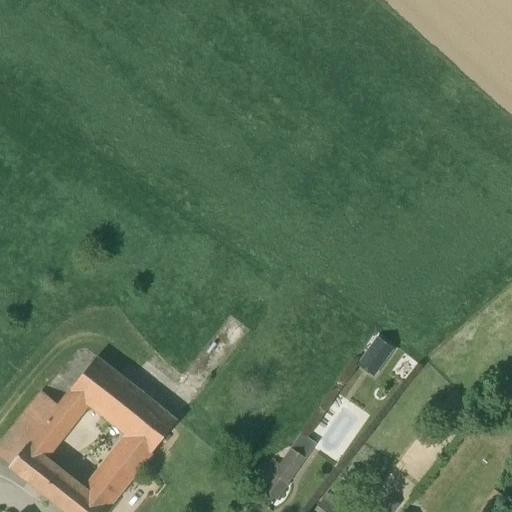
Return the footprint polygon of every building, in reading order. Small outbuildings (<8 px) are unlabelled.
[(374,377),(394,349),(377,337),(357,365),(374,377)] [(59,405),(42,391),(0,444),(0,459),(66,511),(105,511),(177,422),(96,358),(59,405)] [(288,484),(306,459),(305,458),(312,448),(300,440),(293,449),(291,448),(273,474),(288,484)] [(268,494),(277,500),(288,484),(273,474),(264,468),(253,484),(268,494)] [(339,511),(340,511),(337,510),(339,505),(326,495),(314,511),(339,511)] [(395,511),(400,506),(388,497),(376,511),(395,511)]
